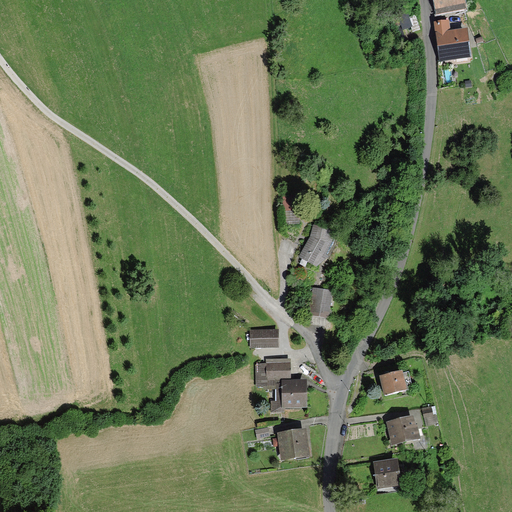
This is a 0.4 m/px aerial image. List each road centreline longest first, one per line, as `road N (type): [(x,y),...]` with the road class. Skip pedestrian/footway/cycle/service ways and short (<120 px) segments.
road 1 (residential): [(331,511),(327,477),(338,396),(406,244),(424,149),(427,0)]
road 2 (track): [(0,59),(56,118),(135,169),(203,232)]
